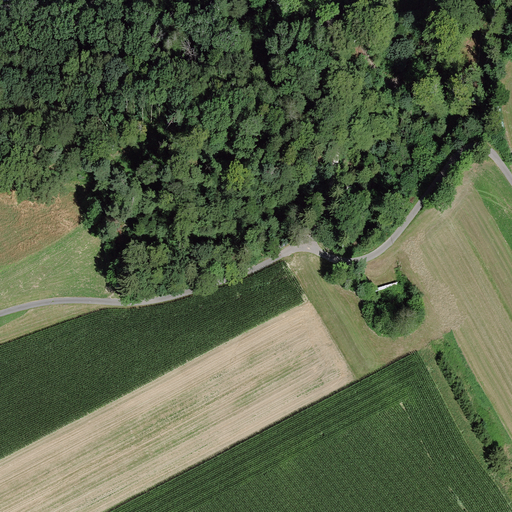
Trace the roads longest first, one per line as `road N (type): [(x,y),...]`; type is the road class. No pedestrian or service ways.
road 1 (unclassified): [(511,176),(482,144),(469,144),(405,225),(366,258),(333,260),(306,247),(176,294),(49,299),(0,313)]
road 2 (track): [(321,0),(332,172),(306,247)]
